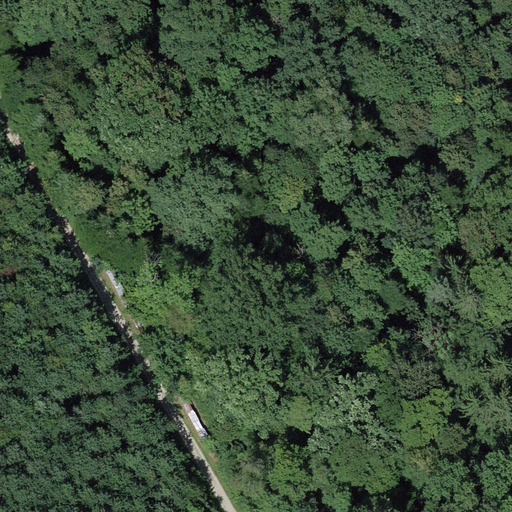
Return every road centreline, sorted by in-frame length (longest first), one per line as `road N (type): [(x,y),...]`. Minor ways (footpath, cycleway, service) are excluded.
road 1 (track): [(0,112),(229,511)]
road 2 (track): [(304,511),(511,191)]
